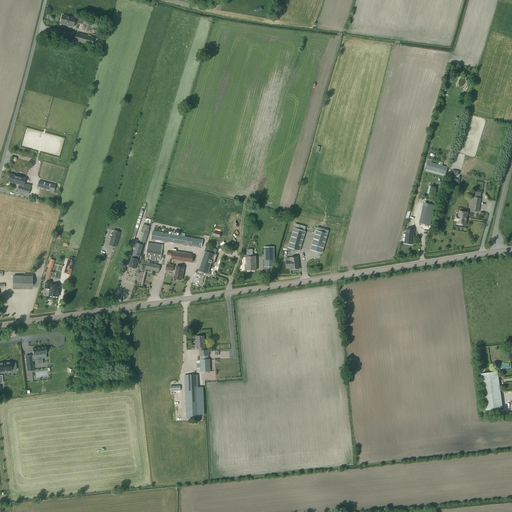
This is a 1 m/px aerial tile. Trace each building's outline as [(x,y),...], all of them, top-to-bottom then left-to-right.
[(62,15),(60,24),(73,28),(75,19),(62,15)] [(76,34),(74,41),(92,46),(94,38),(76,34)] [(427,163),(425,172),(445,178),(447,168),(427,163)] [(10,175),(8,182),(19,185),(19,186),(17,193),(28,196),(29,190),(23,188),(25,179),(10,175)] [(39,182),(37,188),(54,193),(55,186),(39,182)] [(474,198),(472,211),(479,212),(481,199),(474,198)] [(430,226),(434,207),(424,205),(420,223),(430,226)] [(455,216),(454,221),(457,222),(457,225),(465,227),(468,213),(461,212),(460,217),(455,216)] [(130,244),(128,249),(131,250),(132,245),(137,230),(141,219),(138,218),(136,225),(137,226),(135,230),(130,244)] [(143,233),(140,243),(144,245),(145,243),(149,230),(148,230),(149,227),(143,225),(140,233),(143,233)] [(305,232),(293,229),(288,248),(299,251),(305,232)] [(406,229),(404,244),(411,245),(412,239),(413,239),(414,235),(413,235),(414,230),(406,229)] [(109,246),(115,247),(120,233),(113,231),(109,246)] [(327,235),(316,231),(310,250),(322,254),(327,235)] [(152,232),(151,240),(202,248),(203,240),(185,237),(185,234),(181,233),(181,237),(152,232)] [(131,258),(128,267),(135,269),(139,257),(143,245),(136,243),(132,255),(134,255),(133,259),(131,258)] [(148,243),(146,257),(150,257),(149,260),(155,261),(156,258),(160,259),(163,245),(148,243)] [(274,248),(264,248),(264,267),(275,267),(274,248)] [(247,256),(245,256),(246,271),(256,271),(256,257),(253,257),(253,249),(247,249),(247,256)] [(167,252),(167,255),(172,256),(171,260),(192,263),(193,257),(167,252)] [(195,274),(192,283),(202,286),(203,283),(202,282),(205,274),(207,274),(213,255),(205,252),(198,275),(195,274)] [(51,257),(44,282),(48,283),(51,272),(51,273),(55,259),(51,257)] [(289,259),(290,261),(286,262),(287,268),(291,268),(291,270),(299,269),(298,258),(289,259)] [(146,261),(145,270),(159,273),(160,266),(157,265),(157,263),(146,261)] [(176,267),(174,279),(181,280),(183,269),(176,267)] [(12,276),(12,287),(32,287),(33,277),(12,276)] [(58,297),(59,286),(50,285),(51,283),(45,283),(44,289),(49,289),(49,296),(58,297)] [(203,336),(195,337),(196,341),(195,341),(195,348),(199,348),(199,357),(209,356),(209,350),(205,351),(205,348),(204,348),(203,336)] [(31,356),(25,356),(27,372),(33,371),(32,360),(37,359),(37,358),(41,357),(42,359),(46,358),(46,354),(46,353),(47,353),(46,349),(45,349),(45,347),(32,349),(33,357),(32,357),(31,356)] [(0,368),(11,366),(10,359),(5,360),(5,359),(0,359),(0,368)] [(208,360),(199,360),(200,372),(209,372),(208,360)] [(497,372),(480,374),(485,410),(502,408),(497,372)] [(199,418),(197,375),(184,376),(186,419),(199,418)]
